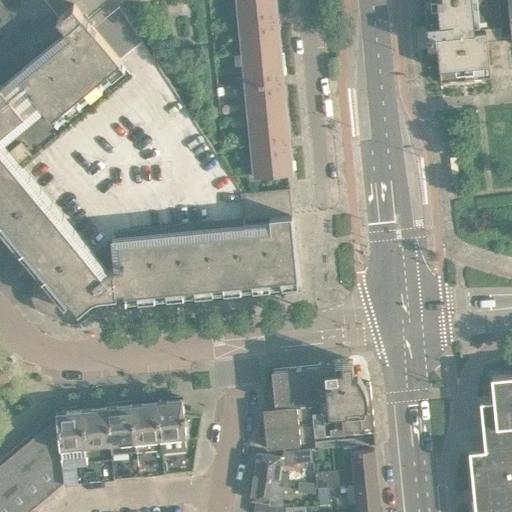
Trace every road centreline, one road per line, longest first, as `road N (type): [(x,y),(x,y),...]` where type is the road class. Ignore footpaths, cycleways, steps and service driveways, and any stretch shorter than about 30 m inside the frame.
road 1 (tertiary): [(403,319),(370,0)]
road 2 (residential): [(244,338),(50,356),(12,335),(0,318)]
road 3 (residential): [(322,208),(304,0)]
road 4 (tertiary): [(416,511),(403,319)]
road 5 (residential): [(244,338),(403,319)]
road 6 (residential): [(223,494),(244,338)]
road 7 (residential): [(70,511),(86,501),(196,489),(223,494)]
